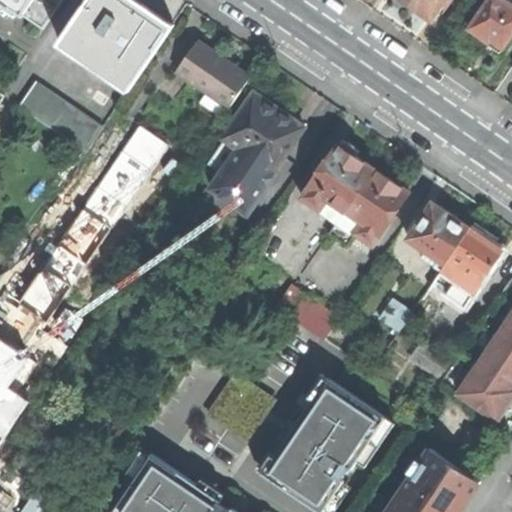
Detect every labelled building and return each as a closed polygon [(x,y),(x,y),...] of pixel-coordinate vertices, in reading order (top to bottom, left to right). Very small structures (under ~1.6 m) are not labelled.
[(0,0),(43,30),(63,0),(0,0)] [(91,0),(62,43),(129,89),(174,24),(140,1),(138,0),(91,0)] [(441,4),(447,8),(452,0),(404,0),(410,4),(431,19),(441,4)] [(511,4),(505,0),(489,0),(470,28),(486,39),(502,49),(511,34),(511,4)] [(177,70),(207,91),(230,108),(251,78),(207,47),(198,40),(177,70)] [(87,152),(103,128),(35,82),(19,106),(87,152)] [(202,110),(220,122),(230,108),(207,91),(201,103),(202,110)] [(251,157),(274,172),(306,127),(282,111),(255,92),(224,137),(226,139),(251,157)] [(101,174),(148,207),(175,167),(139,143),(128,135),(101,174)] [(234,181),(251,157),(226,139),(209,163),(222,172),(234,181)] [(322,211),(338,222),(375,168),(356,155),(359,151),(355,146),(350,143),(345,141),(341,146),(339,144),(303,197),(322,210),(322,211)] [(274,172),(251,157),(234,181),(222,172),(211,188),(248,214),(276,174),(274,172)] [(355,233),(374,245),(410,192),(394,181),(375,168),(338,222),(355,234),(355,233)] [(441,260),(447,264),(451,257),(471,228),(450,214),(434,202),(409,238),(441,260)] [(451,257),(484,280),(504,251),(490,241),(471,228),(451,257)] [(466,306),(484,280),(451,257),(447,264),(442,270),(436,280),(450,290),(448,294),(466,306)] [(442,270),(447,264),(441,260),(437,266),(442,270)] [(293,284),(277,307),(355,361),(371,339),(293,284)] [(381,318),(400,330),(413,310),(394,298),(381,318)] [(459,393),(502,423),(511,411),(507,408),(511,401),(511,308),(503,321),(507,323),(499,335),(496,333),(484,350),(487,352),(479,363),(476,361),(464,378),(467,381),(459,393)] [(452,363),(420,343),(411,358),(442,378),(452,363)] [(207,415),(248,442),(278,398),(237,371),(207,415)] [(329,377),(264,473),(322,511),(323,511),(345,480),(342,478),(346,473),(350,467),(353,469),(388,417),(329,377)] [(452,511),(457,507),(462,510),(481,482),(431,448),(422,461),(427,464),(417,478),(411,474),(384,511),(452,511)] [(239,511),(233,508),(231,510),(220,503),(222,500),(153,453),(112,511),(239,511)]
